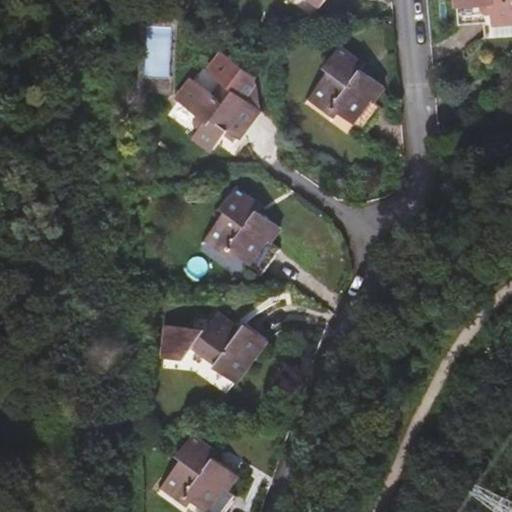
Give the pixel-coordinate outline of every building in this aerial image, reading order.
[(308,0),(310,1),(306,7),(327,23),(343,0),(308,0)] [(490,21),(491,33),(491,48),(511,46),(511,0),(463,0),(464,17),(489,16),(490,21)] [(465,34),(491,33),(490,21),(489,16),(464,17),(465,34)] [(147,57),(146,74),(166,76),(167,58),(147,57)] [(348,127),(359,135),(374,113),(381,118),(391,103),(375,90),(368,86),(371,81),(347,64),(332,84),(338,88),(321,111),(339,125),(341,122),(348,127)] [(378,86),(371,81),(368,86),(375,90),(378,86)] [(236,148),(244,153),(247,156),(267,127),(230,100),(221,112),(202,97),(186,118),(206,133),(204,137),(205,142),(209,146),(203,153),(222,167),(232,153),(236,148)] [(342,135),(348,127),(341,122),(339,125),(321,111),(317,117),(342,135)] [(374,113),(359,135),(375,146),(390,125),(381,118),(374,113)] [(240,159),(244,153),(236,148),(232,153),(240,159)] [(240,264),(245,268),(256,275),(272,253),(279,258),(289,243),(272,231),(267,227),(269,223),(245,205),(229,226),(234,230),(217,252),(238,267),(240,264)] [(239,276),(245,268),(240,264),(238,267),(217,252),(213,258),(239,276)] [(272,253),(256,275),(273,287),(289,265),(279,258),(272,253)] [(228,328),(226,332),(249,348),(251,344),(228,328)] [(249,348),(226,332),(204,363),(227,379),(225,382),(224,384),(245,399),(275,355),(254,341),(251,344),(249,348)] [(227,379),(204,363),(202,366),(225,382),(227,379)] [(199,511),(224,511),(232,501),(238,506),(249,492),(231,479),(225,475),(228,471),(203,452),(188,473),(193,476),(177,500),(192,511),(199,511)] [(234,475),(228,471),(225,475),(231,479),(234,475)] [(181,511),(199,511),(192,511),(177,500),(173,505),(181,511)] [(232,501),(224,511),(246,511),(238,506),(232,501)]
